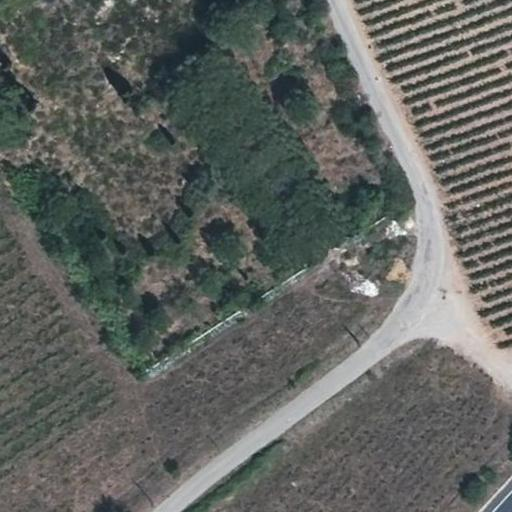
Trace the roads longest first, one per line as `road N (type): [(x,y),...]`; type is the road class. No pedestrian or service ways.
road 1 (unclassified): [(166,511),(380,345),(421,289),(433,226),(347,0)]
road 2 (track): [(421,289),(511,383)]
